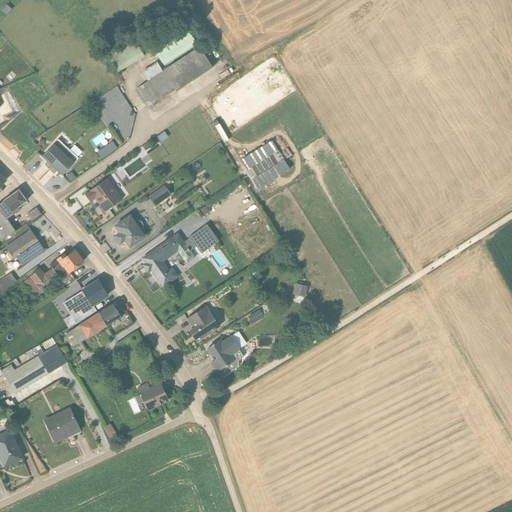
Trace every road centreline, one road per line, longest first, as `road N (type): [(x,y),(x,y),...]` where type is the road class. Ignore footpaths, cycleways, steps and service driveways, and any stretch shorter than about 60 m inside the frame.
road 1 (unclassified): [(511,214),(335,327),(195,400)]
road 2 (residential): [(195,400),(117,279),(49,205)]
road 3 (residential): [(199,410),(0,504)]
road 4 (unclassified): [(148,129),(49,205)]
